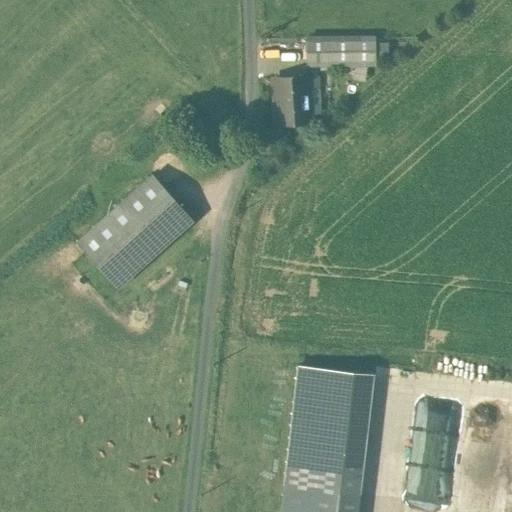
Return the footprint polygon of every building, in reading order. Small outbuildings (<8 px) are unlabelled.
[(373,38),(305,38),(306,65),(373,65),(373,38)] [(388,59),(389,41),(379,41),(378,59),(388,59)] [(315,76),(306,77),(307,86),(315,86),(315,76)] [(306,77),(273,79),(275,123),(309,121),(307,86),(306,77)] [(152,175),(77,241),(117,286),(192,219),(152,175)] [(355,511),(357,494),(283,486),(279,511),(355,511)]
